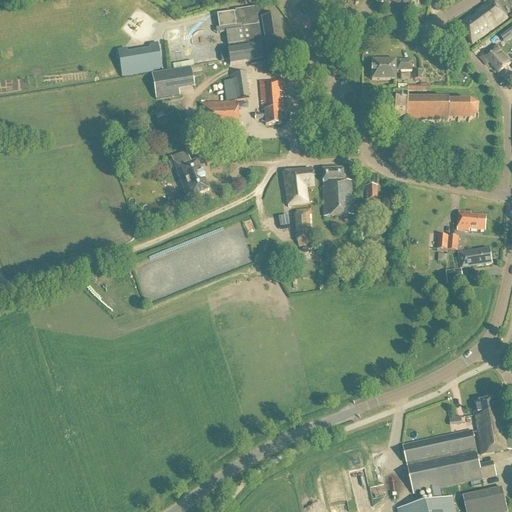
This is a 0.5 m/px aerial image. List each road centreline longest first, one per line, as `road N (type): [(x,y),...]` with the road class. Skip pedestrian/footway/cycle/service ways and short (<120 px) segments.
road 1 (tertiary): [(175,511),(258,454),(445,374),(484,346)]
road 2 (track): [(7,293),(148,243),(258,190)]
road 3 (residential): [(502,197),(502,98),(490,80),(422,32)]
road 4 (tertiary): [(502,197),(393,174),(368,157)]
road 5 (residential): [(422,32),(322,12),(299,24)]
